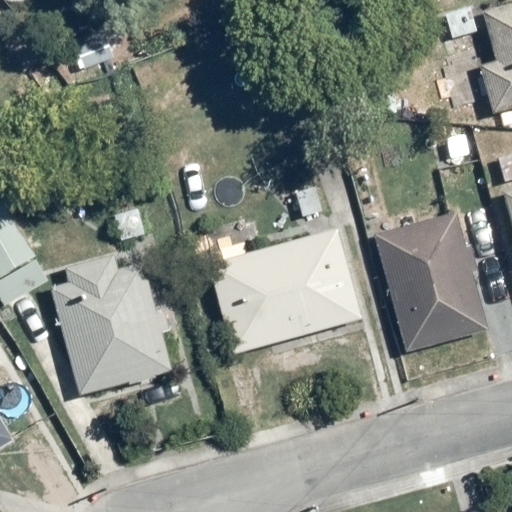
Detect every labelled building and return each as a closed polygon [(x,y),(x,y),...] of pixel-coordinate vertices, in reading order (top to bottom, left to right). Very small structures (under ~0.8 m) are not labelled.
[(511,0),(493,0),(485,1),(492,45),(494,57),(478,59),(485,98),(487,111),(499,109),(511,107),(511,0)] [(511,129),(480,136),(486,164),(495,162),(511,242),(511,129)] [(488,332),(458,210),(371,231),(401,353),(488,332)] [(357,320),(335,229),(207,260),(230,352),(357,320)] [(123,267),(119,252),(61,268),(65,282),(49,286),(77,395),(169,371),(141,262),(123,267)] [(0,443),(9,439),(0,423),(0,443)]
